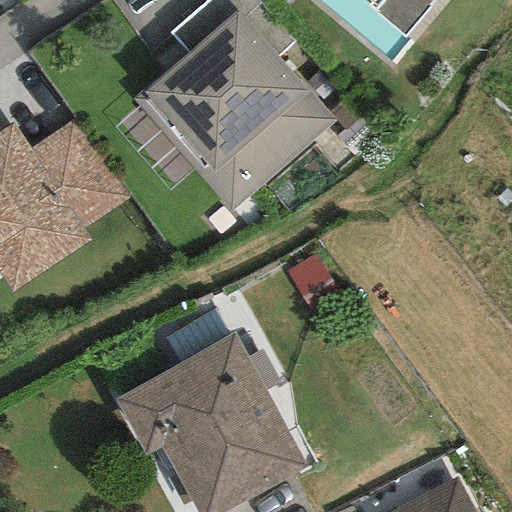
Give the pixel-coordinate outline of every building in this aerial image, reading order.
[(277,61),(294,45),(252,0),(206,0),(166,37),(186,60),(125,115),(224,223),(334,123),(277,61)] [(393,0),(370,27),(402,54),(450,0),(393,0)] [(24,162),(0,145),(0,295),(5,303),(89,249),(73,237),(121,208),(74,132),(24,162)] [(220,511),(302,469),(226,326),(95,395),(125,453),(143,443),(179,511),(220,511)] [(467,511),(454,483),(394,511),(467,511)]
